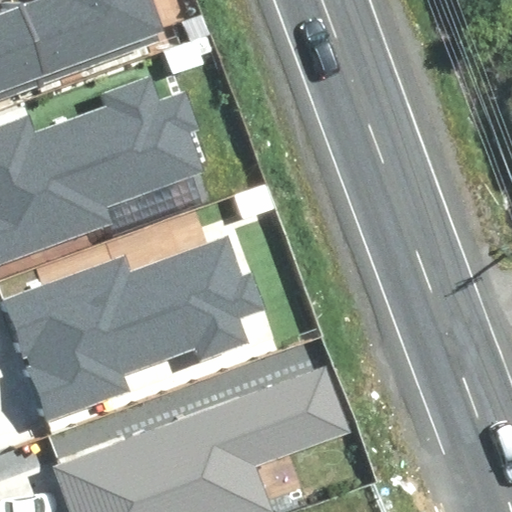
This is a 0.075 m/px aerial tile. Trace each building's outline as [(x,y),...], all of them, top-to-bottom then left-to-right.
[(0,0),(0,79),(27,70),(2,0),(0,0)] [(2,0),(27,70),(142,29),(131,0),(2,0)] [(0,115),(0,246),(102,209),(96,194),(197,158),(183,121),(193,117),(180,80),(150,91),(141,65),(91,83),(95,96),(25,121),(20,108),(0,115)] [(113,248),(0,289),(0,308),(36,407),(116,378),(111,365),(181,340),(186,353),(236,335),(227,309),(257,299),(243,261),(233,265),(220,228),(119,264),(113,248)] [(67,511),(237,511),(272,499),(256,457),(346,423),(320,357),(50,460),(69,511),(67,511)]
